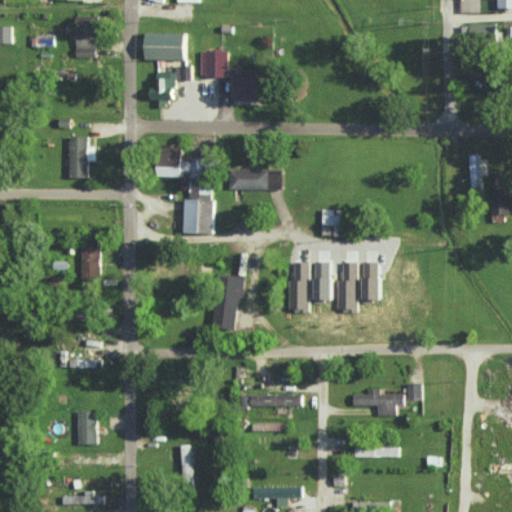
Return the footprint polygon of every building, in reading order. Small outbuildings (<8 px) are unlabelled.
[(511,0),(511,8),(500,8),(500,0),(511,0)] [(71,26),(71,38),(77,38),(77,56),(97,56),(98,14),(78,14),(78,26),(71,26)] [(463,37),(495,36),(494,22),(462,24),(463,37)] [(13,25),(0,25),(0,42),(13,42),(13,25)] [(186,58),(187,32),(147,31),(147,57),(186,58)] [(229,50),(202,49),(201,75),(228,76),(229,50)] [(192,79),(192,65),(176,64),(176,70),(158,70),(157,86),(152,86),(151,97),(160,98),(160,102),(175,102),(176,78),(192,79)] [(231,98),(275,99),(275,77),(231,76),(231,98)] [(70,176),(87,176),(87,159),(96,159),(96,146),(88,146),(88,135),(70,136),(70,176)] [(159,175),(179,176),(179,188),(190,188),(189,195),(212,196),(212,181),(209,181),(210,158),(190,157),(190,153),(182,153),(183,147),(160,145),(159,175)] [(490,174),(489,158),(480,158),(480,153),(471,153),(472,190),(482,190),(481,174),(490,174)] [(230,187),(283,189),(283,168),(230,167),(230,187)] [(510,188),(492,189),(492,213),(511,213),(510,188)] [(200,232),(201,198),(186,197),(185,231),(200,232)] [(323,225),(342,225),(343,208),(323,208),(323,225)] [(102,243),(83,242),(82,278),(101,278),(102,243)] [(151,260),(150,277),(196,278),(196,261),(151,260)] [(290,279),(290,309),(311,309),(310,261),(295,261),(295,279),(290,279)] [(316,300),(332,300),(332,261),(315,261),(316,300)] [(338,279),(338,310),(359,310),(359,261),(344,261),(343,279),(338,279)] [(381,261),(364,261),(365,299),(381,299),(381,261)] [(237,328),(243,276),(220,274),(214,325),(237,328)] [(101,366),(101,358),(85,359),(85,366),(101,366)] [(423,398),(423,382),(408,382),(409,399),(423,398)] [(355,404),(379,404),(379,415),(398,415),(397,404),(406,404),(406,392),(381,392),(381,387),(369,388),(369,392),(354,393),(355,404)] [(252,393),(251,404),(302,405),(302,394),(252,393)] [(79,443),(98,443),(97,410),(78,410),(79,443)] [(182,444),(183,482),(193,482),(192,444),(182,444)] [(355,456),(400,456),(400,446),(355,446),(355,456)] [(511,462),(489,463),(490,473),(511,472),(511,462)] [(255,497),(304,496),(303,485),(255,486),(255,497)] [(64,504),(95,503),(95,490),(86,490),(86,495),(64,495),(64,504)]
